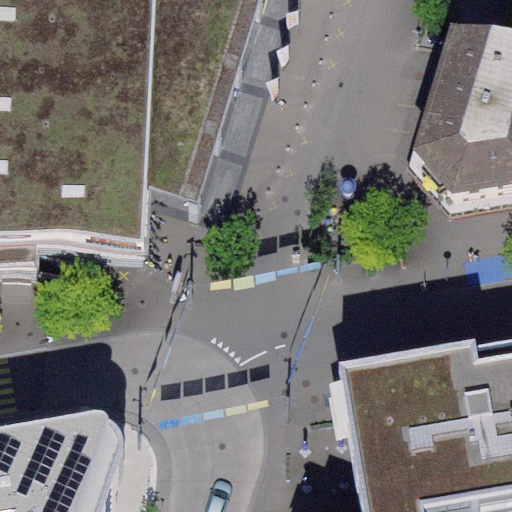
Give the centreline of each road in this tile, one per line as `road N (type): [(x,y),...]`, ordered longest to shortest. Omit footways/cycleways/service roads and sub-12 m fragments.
road 1 (residential): [(251,341),(346,0)]
road 2 (residential): [(511,304),(251,341)]
road 3 (residential): [(251,341),(0,386)]
road 4 (residential): [(204,511),(251,341)]
